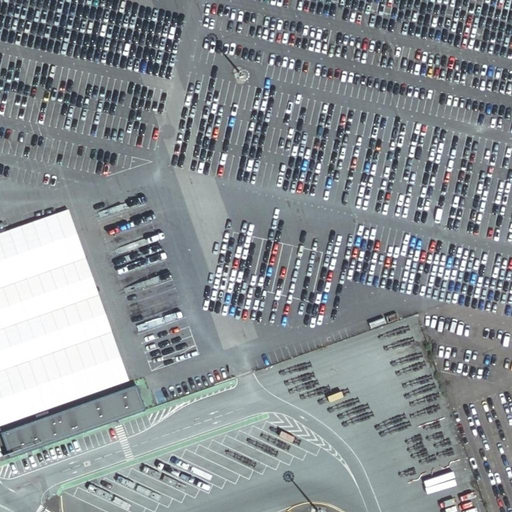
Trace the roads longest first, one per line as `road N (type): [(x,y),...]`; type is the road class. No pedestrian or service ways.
road 1 (unknown): [(152,175),(511,256)]
road 2 (unknown): [(0,87),(169,126)]
road 3 (unknown): [(160,164),(0,124)]
road 4 (unknown): [(119,183),(0,163)]
